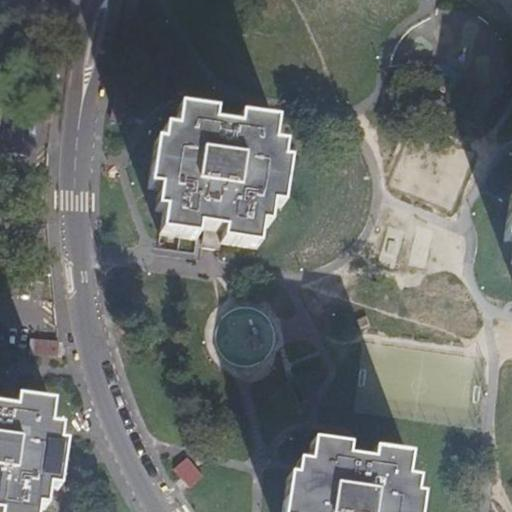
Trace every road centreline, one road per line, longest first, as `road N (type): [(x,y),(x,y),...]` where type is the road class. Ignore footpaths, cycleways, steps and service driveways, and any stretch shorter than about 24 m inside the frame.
road 1 (residential): [(154,511),(85,347),(69,210),(77,131)]
road 2 (residential): [(77,131),(110,0)]
road 3 (residential): [(97,0),(80,43),(77,131)]
